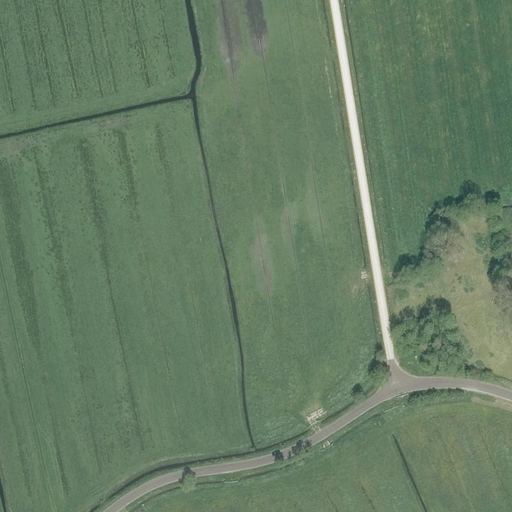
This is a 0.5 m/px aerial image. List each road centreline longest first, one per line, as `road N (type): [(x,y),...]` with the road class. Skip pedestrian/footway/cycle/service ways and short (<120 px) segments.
road 1 (unclassified): [(395,389),(334,0)]
road 2 (tertiary): [(111,511),(169,478),(301,447),(395,389)]
